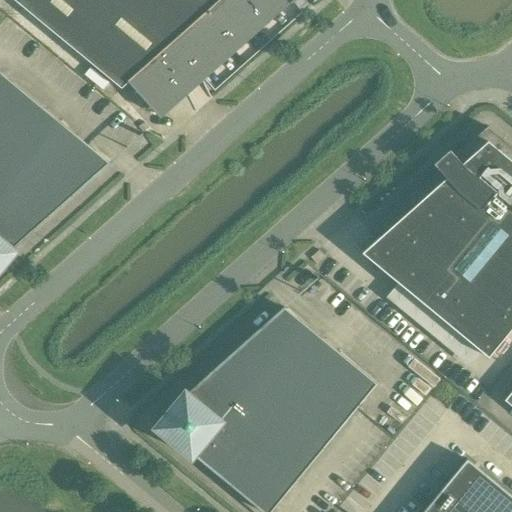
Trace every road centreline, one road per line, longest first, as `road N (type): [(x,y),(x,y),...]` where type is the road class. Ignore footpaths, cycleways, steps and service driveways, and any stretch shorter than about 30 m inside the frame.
road 1 (unclassified): [(67,425),(425,109),(439,82)]
road 2 (unclassified): [(369,17),(0,335)]
road 3 (unknown): [(0,76),(38,85),(166,189)]
road 4 (unclassified): [(165,511),(67,425)]
